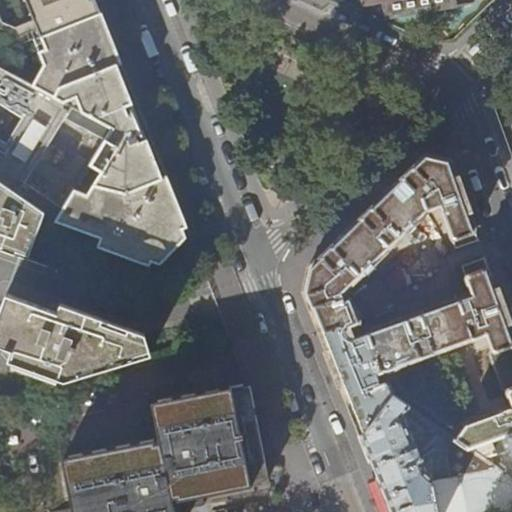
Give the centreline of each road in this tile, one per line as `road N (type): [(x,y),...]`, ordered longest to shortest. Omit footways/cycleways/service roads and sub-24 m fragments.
road 1 (tertiary): [(352,511),(149,0)]
road 2 (residential): [(447,82),(275,0)]
road 3 (residential): [(511,246),(447,82)]
